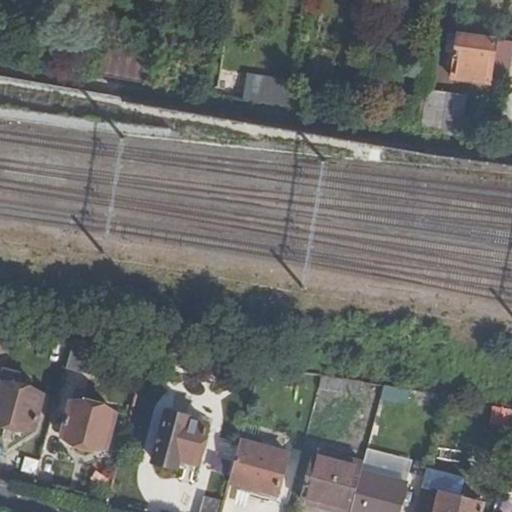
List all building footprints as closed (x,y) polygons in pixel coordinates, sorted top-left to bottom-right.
[(460,35),(452,34),(447,57),(457,59),(460,35)] [(510,82),(511,66),(511,44),(460,35),(457,59),(453,80),(489,87),(491,80),(510,82)] [(95,48),(90,76),(152,87),(157,58),(95,48)] [(285,104),(289,79),(248,72),(243,97),(285,104)] [(471,101),(431,93),(425,133),(465,140),(471,101)] [(420,133),(425,103),(405,99),(400,129),(420,133)] [(348,108),(347,120),(358,122),(360,110),(348,108)] [(0,423),(34,433),(43,398),(18,391),(22,375),(0,369),(8,338),(0,335),(0,423)] [(114,417),(71,406),(62,439),(106,451),(114,417)] [(209,428),(168,415),(155,464),(177,471),(181,461),(199,467),(209,428)] [(241,443),(230,485),(278,497),(289,456),(241,443)] [(355,506),(363,475),(365,467),(317,454),(303,503),(320,507),(322,498),(355,506)] [(429,470),(417,511),(483,511),(485,506),(460,500),(466,480),(429,470)] [(355,506),(353,511),(399,511),(407,488),(363,475),(355,506)] [(320,507),(338,511),(353,511),(355,506),(322,498),(320,507)] [(206,499),(202,511),(223,511),(225,504),(206,499)]
